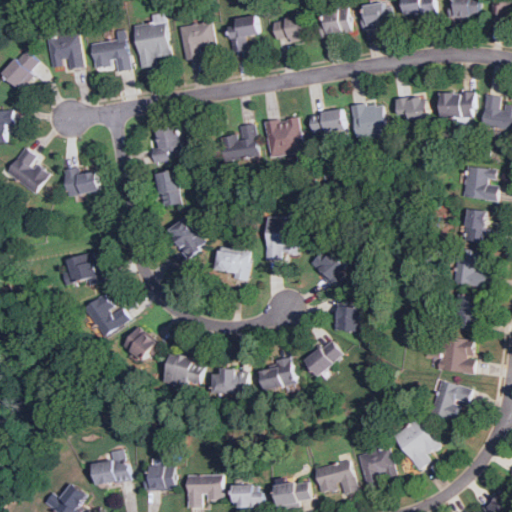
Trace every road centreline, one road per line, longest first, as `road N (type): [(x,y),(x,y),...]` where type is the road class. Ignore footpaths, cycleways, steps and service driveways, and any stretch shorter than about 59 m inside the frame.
road 1 (residential): [(511,60),(432,55),(71,118)]
road 2 (residential): [(116,112),(141,255),(162,296),(189,317),(221,327),(255,324),(289,308)]
road 3 (residential): [(511,395),(477,470),(451,494),(410,511)]
